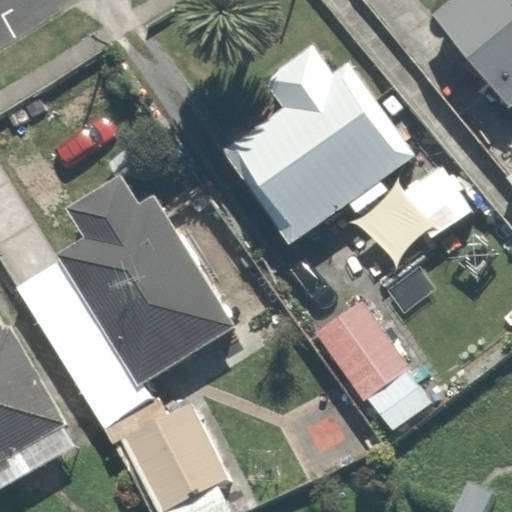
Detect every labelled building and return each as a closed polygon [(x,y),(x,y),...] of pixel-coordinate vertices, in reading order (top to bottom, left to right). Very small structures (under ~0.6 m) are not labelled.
[(511,0),(434,0),(425,8),(511,110),(511,0)] [(379,95),(356,61),(335,77),(311,43),(264,76),(288,110),(231,150),(293,237),(344,202),(356,219),(398,189),(434,239),(478,208),(429,138),(392,86),(379,95)] [(152,193),(140,201),(119,172),(39,229),(60,258),(152,388),(245,323),(152,193)] [(369,273),(304,323),(386,432),(452,383),(369,273)] [(0,487),(77,451),(20,331),(3,295),(0,295),(0,487)] [(189,403),(115,440),(151,511),(225,511),(239,505),(189,403)] [(479,511),(490,490),(459,476),(442,511),(479,511)]
